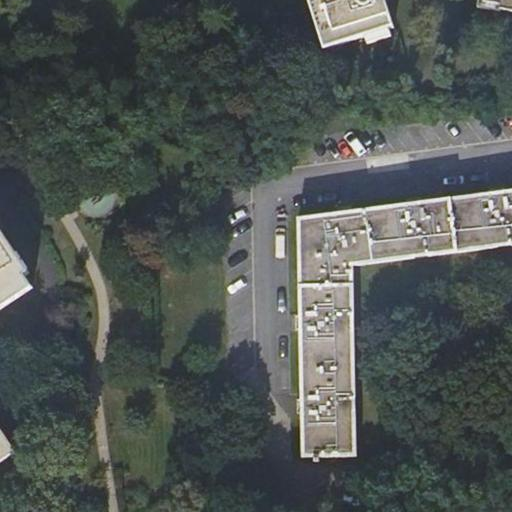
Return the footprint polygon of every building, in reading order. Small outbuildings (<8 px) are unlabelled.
[(303,0),(302,1),(317,53),(387,33),(379,4),(372,6),(370,0),(303,0)] [(511,0),(481,0),(480,11),(511,15),(511,0)] [(511,246),(511,193),(455,201),(348,214),(299,220),(303,458),(314,458),(314,463),(319,463),(319,458),(355,457),(353,266),(511,246)] [(0,310),(32,290),(24,277),(28,275),(0,230),(0,310)] [(0,428),(0,461),(15,451),(0,428)]
